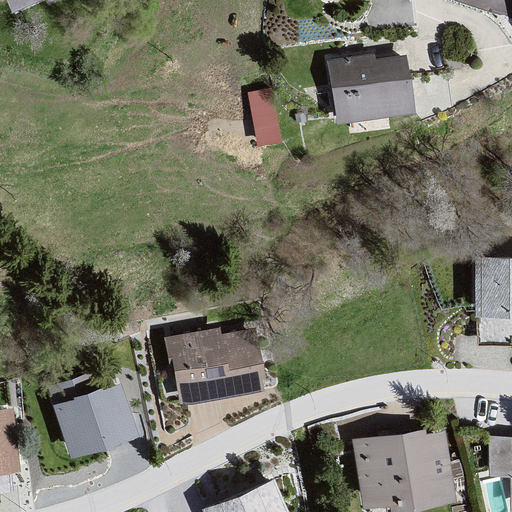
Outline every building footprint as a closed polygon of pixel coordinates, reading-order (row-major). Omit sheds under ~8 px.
[(17,0),(21,9),(44,0),(17,0)] [(407,54),(330,63),(337,124),(414,115),(407,54)] [(258,141),(280,136),(269,81),(247,86),(258,141)] [(511,258),(465,258),(460,318),(511,319),(511,258)] [(240,334),(170,336),(187,403),(251,395),(240,334)] [(118,373),(53,394),(68,440),(133,419),(118,373)] [(0,473),(25,470),(18,407),(0,408),(0,473)] [(437,432),(342,444),(351,510),(442,505),(437,432)] [(511,511),(511,441),(482,441),(482,479),(500,481),(499,511),(511,511)] [(291,511),(273,469),(205,498),(211,511),(291,511)]
